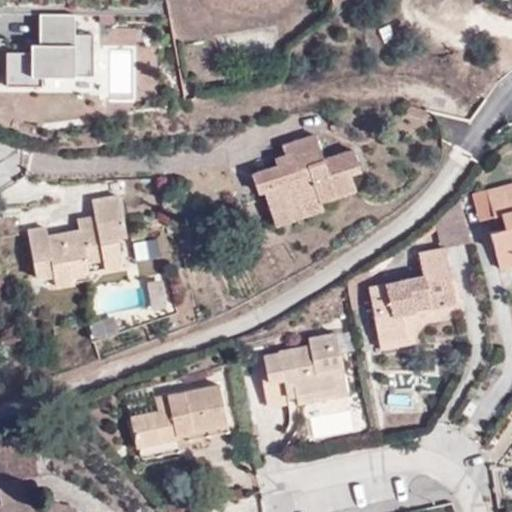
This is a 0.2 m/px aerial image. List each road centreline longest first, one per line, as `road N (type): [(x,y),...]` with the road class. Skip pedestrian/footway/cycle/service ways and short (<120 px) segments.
road 1 (residential): [(0,405),(210,333),(338,270),(421,211),(461,152)]
road 2 (residential): [(475,511),(472,493),(419,458),(291,494)]
